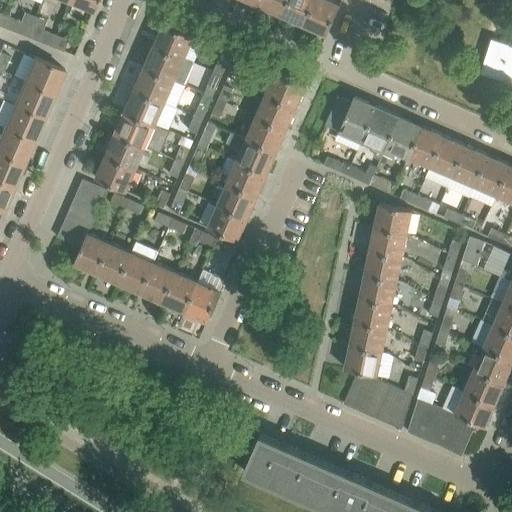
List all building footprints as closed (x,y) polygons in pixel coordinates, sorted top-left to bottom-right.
[(0,0),(0,25),(4,27),(9,15),(0,11),(0,0)] [(96,0),(68,0),(68,1),(92,10),(96,0)] [(261,0),(260,5),(282,15),(288,0),(261,0)] [(288,0),(282,15),(304,24),(314,0),(288,0)] [(340,3),(332,0),(314,0),(304,24),(326,34),(340,3)] [(9,15),(4,27),(16,31),(20,20),(9,15)] [(163,21),(153,43),(184,57),(194,35),(163,21)] [(42,29),(38,40),(50,45),(55,34),(42,29)] [(55,34),(50,45),(63,50),(67,39),(55,34)] [(511,43),(491,37),(487,50),(480,72),(511,81),(511,43)] [(153,43),(144,66),(184,83),(193,61),(184,57),(153,43)] [(0,51),(0,67),(3,69),(9,55),(0,51)] [(237,54),(233,62),(231,68),(239,72),(245,58),(246,57),(237,54)] [(24,79),(54,92),(64,69),(34,55),(24,79)] [(219,56),(213,70),(222,74),(228,60),(219,56)] [(144,66),(134,88),(176,106),(185,84),(184,83),(144,66)] [(216,88),(222,74),(213,70),(207,84),(216,88)] [(265,93),(296,106),(306,84),(275,70),(265,93)] [(14,102),(44,115),(54,92),(24,79),(14,102)] [(218,98),(227,102),(233,89),(224,85),(218,98)] [(134,88),(124,110),(155,123),(168,129),(177,107),(176,106),(134,88)] [(256,115),(287,128),(296,106),(265,93),(256,115)] [(354,95),(339,130),(361,139),(376,104),(354,95)] [(221,116),(227,102),(218,98),(212,112),(221,116)] [(200,100),(194,114),(203,118),(209,104),(200,100)] [(14,102),(3,125),(34,139),(44,115),(14,102)] [(376,104),(361,139),(374,145),(373,149),(376,157),(380,158),(384,149),(398,114),(376,104)] [(115,132),(145,146),(155,123),(124,110),(115,132)] [(194,114),(188,128),(197,132),(203,118),(194,114)] [(398,114),(384,149),(394,154),(396,150),(407,155),(421,124),(408,118),(398,114)] [(246,137),(277,150),(287,128),(256,115),(246,137)] [(421,124),(407,155),(430,165),(444,134),(421,124)] [(0,133),(0,151),(24,162),(34,139),(3,125),(0,133)] [(198,142),(208,146),(214,133),(204,129),(198,142)] [(236,159),(267,173),(277,150),(246,137),(231,130),(226,141),(241,148),(236,159)] [(105,154),(136,168),(145,146),(115,132),(105,154)] [(466,144),(444,134),(430,165),(452,175),(466,144)] [(202,160),(208,146),(198,142),(193,156),(202,160)] [(181,144),(175,158),(183,162),(190,148),(181,144)] [(488,153),(466,144),(452,175),(474,184),(488,153)] [(0,179),(14,185),(24,162),(0,151),(0,179)] [(488,153),(474,184),(496,194),(510,163),(488,153)] [(105,154),(95,176),(126,190),(136,168),(105,154)] [(175,158),(169,172),(178,176),(183,162),(175,158)] [(334,158),(330,166),(346,173),(350,165),(334,158)] [(227,181),(258,195),(267,173),(236,159),(227,181)] [(350,165),(346,173),(363,180),(369,183),(373,173),(377,166),(369,163),(365,172),(350,165)] [(511,164),(510,163),(496,194),(511,201),(511,164)] [(179,186),(189,190),(194,177),(185,173),(179,186)] [(83,177),(78,189),(102,200),(107,188),(83,177)] [(382,177),(377,186),(392,193),(396,183),(382,177)] [(0,207),(3,209),(14,185),(0,179),(0,207)] [(217,203),(248,217),(258,195),(227,181),(217,203)] [(183,204),(189,190),(179,186),(173,200),(183,204)] [(400,196),(414,202),(418,193),(404,187),(400,196)] [(78,189),(72,201),(97,211),(102,200),(78,189)] [(162,189),(155,203),(164,207),(170,193),(162,189)] [(129,198),(115,191),(111,201),(125,207),(129,198)] [(418,193),(414,202),(428,209),(432,200),(418,193)] [(142,204),(129,198),(125,207),(138,213),(142,204)] [(72,201),(67,212),(91,223),(97,211),(72,201)] [(379,201),(374,225),(407,233),(412,208),(379,201)] [(248,217),(217,203),(207,226),(238,239),(248,217)] [(444,216),(458,222),(462,213),(448,207),(444,216)] [(159,211),(155,220),(165,225),(169,226),(173,217),(159,211)] [(67,212),(62,224),(86,235),(88,231),(91,223),(67,212)] [(462,213),(458,222),(472,228),(476,219),(462,213)] [(169,226),(164,237),(171,240),(176,229),(182,232),(187,223),(173,217),(169,226)] [(86,235),(62,224),(57,236),(81,246),(86,235)] [(402,256),(407,233),(374,225),(369,249),(402,256)] [(195,226),(188,242),(197,245),(200,239),(213,245),(217,236),(195,226)] [(488,235),(502,241),(506,232),(492,226),(488,235)] [(109,241),(88,231),(86,235),(81,246),(74,262),(96,272),(109,241)] [(511,234),(506,232),(502,241),(511,245),(511,234)] [(470,234),(462,258),(471,262),(477,264),(485,240),(470,234)] [(217,236),(213,245),(227,251),(231,243),(217,236)] [(448,252),(457,255),(461,241),(452,238),(447,252),(448,252)] [(96,272),(118,282),(132,251),(109,241),(96,272)] [(397,280),(402,256),(369,249),(364,272),(397,280)] [(118,282),(140,291),(154,260),(132,251),(118,282)] [(500,274),(511,279),(511,252),(510,251),(500,274)] [(448,252),(447,252),(442,266),(452,270),(457,255),(448,252)] [(140,291),(162,301),(176,270),(154,260),(140,291)] [(454,283),(464,286),(468,272),(459,269),(454,283)] [(162,301),(185,311),(198,280),(176,270),(162,301)] [(392,303),(397,280),(364,272),(359,296),(392,303)] [(185,311),(207,320),(220,289),(198,280),(185,311)] [(511,305),(511,280),(503,301),(511,305)] [(433,298),(442,301),(447,286),(437,283),(433,298)] [(464,286),(454,283),(450,297),(459,300),(464,286)] [(359,296),(354,319),(387,327),(392,303),(359,296)] [(428,312),(438,315),(442,301),(433,298),(428,312)] [(511,305),(503,301),(493,323),(511,331),(511,305)] [(440,329),(449,332),(454,318),(444,315),(440,329)] [(354,319),(350,343),(382,350),(387,327),(354,319)] [(484,345),(511,357),(511,331),(493,323),(484,345)] [(419,343),(428,346),(432,332),(423,329),(418,343),(419,343)] [(449,332),(440,329),(435,343),(445,346),(449,332)] [(377,374),(382,350),(350,343),(344,367),(357,370),(370,373),(377,374)] [(414,357),(423,360),(428,346),(419,343),(418,343),(414,357)] [(504,381),(511,363),(511,357),(484,345),(474,368),(504,381)] [(430,359),(425,374),(435,377),(440,362),(430,359)] [(495,403),(504,381),(474,368),(464,389),(495,403)] [(357,370),(343,402),(355,407),(370,373),(357,370)] [(370,373),(355,407),(366,412),(381,379),(376,377),(377,374),(370,373)] [(425,374),(418,397),(432,403),(436,394),(430,391),(435,377),(425,374)] [(412,394),(417,380),(407,377),(403,390),(404,390),(412,394)] [(381,379),(366,412),(378,417),(392,385),(381,379)] [(392,385),(378,417),(390,422),(404,390),(403,390),(392,385)] [(453,385),(443,408),(454,412),(465,417),(476,421),(485,425),(495,403),(464,389),(453,385)] [(404,390),(390,422),(402,428),(412,394),(404,390)] [(418,397),(407,430),(418,435),(432,403),(418,397)] [(418,435),(429,440),(443,408),(432,403),(418,435)] [(443,408),(429,440),(440,445),(454,412),(443,408)] [(440,445),(451,449),(465,417),(454,412),(440,445)] [(451,449),(462,454),(476,421),(465,417),(451,449)] [(310,499),(326,463),(299,451),(300,449),(288,443),(287,446),(261,434),(262,432),(260,431),(243,470),(310,499)] [(310,499),(339,511),(383,511),(392,492),(365,480),(366,478),(354,472),(353,474),(326,463),(310,499)] [(392,492),(383,511),(438,511),(431,509),(432,506),(420,501),(419,503),(392,492)]
